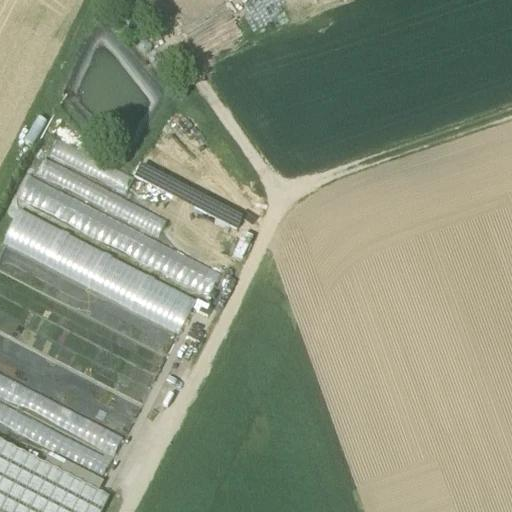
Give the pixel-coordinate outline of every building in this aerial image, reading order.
[(55,142),(48,157),(128,193),(135,178),(55,142)] [(168,222),(45,158),(37,173),(159,237),(168,222)] [(15,205),(213,291),(223,268),(25,183),(15,205)] [(196,304),(196,299),(20,211),(2,247),(164,327),(158,338),(156,337),(121,335),(120,358),(135,365),(136,345),(148,346),(147,367),(136,366),(148,372),(145,377),(145,389),(152,374),(152,380),(163,358),(164,333),(182,334),(196,304)] [(70,347),(107,362),(119,334),(107,329),(100,345),(91,342),(99,322),(55,304),(41,337),(69,349),(70,347)] [(0,403),(0,424),(72,461),(81,444),(0,403)] [(0,511),(102,511),(108,502),(0,446),(0,511)]
